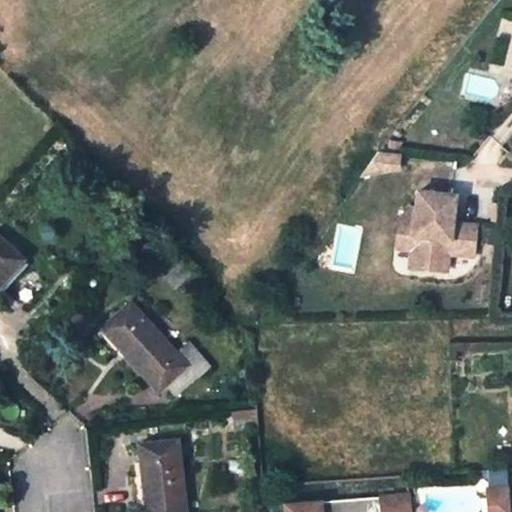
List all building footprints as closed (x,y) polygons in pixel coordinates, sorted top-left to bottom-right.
[(403,220),(401,237),(416,239),(414,253),(412,269),(449,274),(451,256),(475,259),(479,230),(462,228),(461,235),(454,234),(458,199),(422,195),(419,212),(412,211),(411,221),(403,220)] [(401,237),(400,251),(414,253),(416,239),(401,237)] [(0,283),(22,259),(0,239),(0,283)] [(180,263),(165,277),(176,288),(176,287),(189,275),(190,274),(180,263)] [(182,293),(194,281),(189,275),(176,287),(182,293)] [(175,355),(129,303),(107,324),(126,346),(120,351),(157,392),(165,384),(174,394),(194,376),(196,378),(209,367),(188,343),(175,355)] [(101,329),(120,351),(126,346),(107,324),(101,329)] [(234,425),(256,423),(255,410),(233,412),(234,425)] [(131,478),(134,507),(149,505),(149,511),(182,511),(181,502),(178,472),(175,441),(174,441),(137,446),(141,477),(131,478)] [(508,511),(507,488),(485,490),(486,511),(508,511)] [(403,511),(402,495),(373,497),(373,511),(403,511)] [(363,511),(363,497),(281,503),(282,511),(363,511)] [(373,511),(373,497),(363,497),(363,511),(373,511)]
